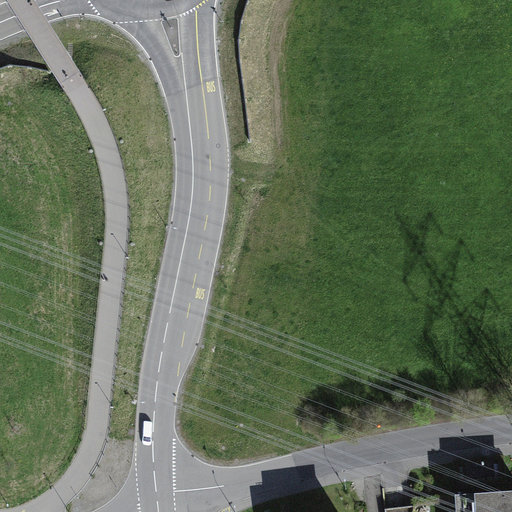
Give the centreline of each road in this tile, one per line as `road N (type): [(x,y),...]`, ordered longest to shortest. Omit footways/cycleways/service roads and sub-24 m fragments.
road 1 (unclassified): [(156,499),(155,403),(198,192),(196,128),(173,3)]
road 2 (residential): [(511,429),(338,457),(156,499)]
